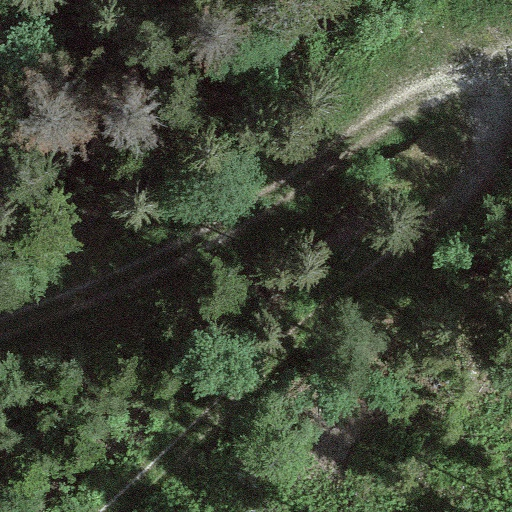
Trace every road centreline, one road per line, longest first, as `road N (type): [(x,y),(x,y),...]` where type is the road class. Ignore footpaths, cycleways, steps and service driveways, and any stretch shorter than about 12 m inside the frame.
road 1 (track): [(511,51),(495,57),(501,127),(457,205),(124,511)]
road 2 (track): [(495,57),(440,85),(268,208),(97,298),(0,338)]
